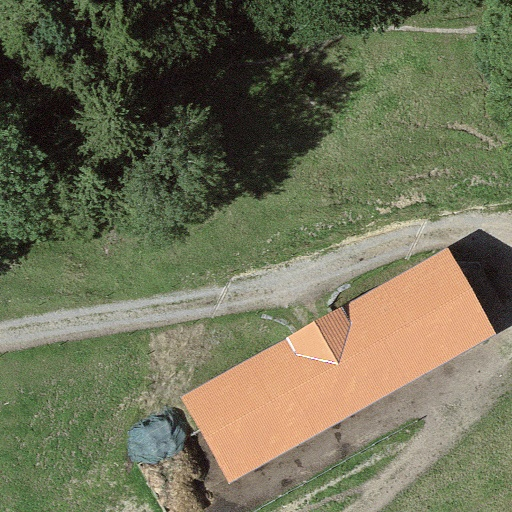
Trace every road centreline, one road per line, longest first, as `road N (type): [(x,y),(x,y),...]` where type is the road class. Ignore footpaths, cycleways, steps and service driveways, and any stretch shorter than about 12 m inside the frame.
road 1 (track): [(0,333),(285,289),(433,239),(511,227)]
road 2 (track): [(511,364),(347,511)]
